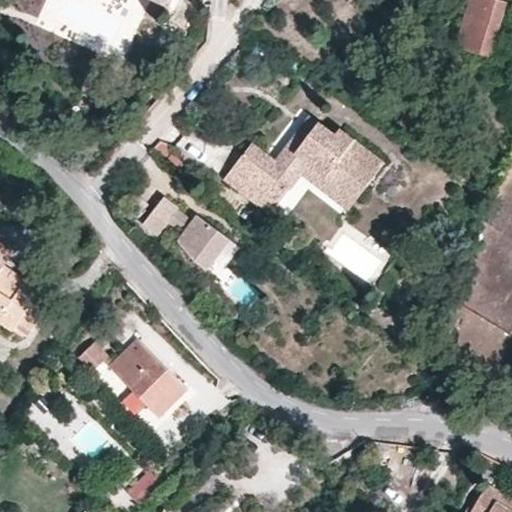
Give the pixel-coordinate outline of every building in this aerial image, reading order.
[(148,0),(167,8),(171,0),(148,0)] [(505,0),(469,0),(455,47),(487,57),(505,0)] [(347,211),(383,162),(339,129),(334,135),(308,116),(273,160),(252,143),(224,180),(269,215),(301,177),(347,211)] [(205,273),(227,243),(198,220),(192,227),(177,214),(180,211),(165,199),(144,225),(158,237),(169,223),(185,235),(178,244),(193,263),(205,273)] [(0,242),(0,267),(2,268),(4,266),(14,250),(0,242)] [(237,251),(227,243),(205,273),(214,280),(237,251)] [(9,278),(13,272),(4,266),(2,268),(0,273),(9,278)] [(2,268),(0,267),(0,323),(12,332),(19,323),(31,330),(45,311),(33,302),(41,290),(13,272),(9,278),(0,273),(2,268)] [(116,349),(102,335),(80,356),(94,371),(116,349)] [(190,389),(140,338),(109,367),(159,418),(190,389)] [(25,413),(65,449),(70,444),(54,430),(63,421),(38,398),(25,413)] [(142,507),(165,484),(151,471),(129,493),(142,507)] [(511,511),(511,498),(487,485),(471,511),(511,511)]
